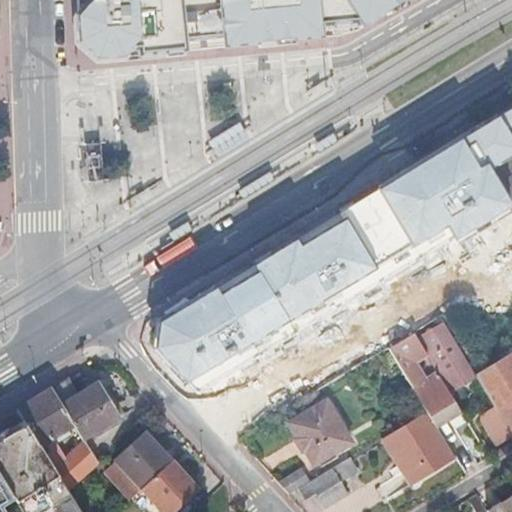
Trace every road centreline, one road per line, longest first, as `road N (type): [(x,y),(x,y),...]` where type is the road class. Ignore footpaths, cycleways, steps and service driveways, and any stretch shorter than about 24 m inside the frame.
road 1 (primary): [(511,60),(90,317)]
road 2 (residential): [(37,79),(337,58),(445,0)]
road 3 (residential): [(90,317),(261,508)]
road 4 (tertiary): [(37,79),(42,246)]
